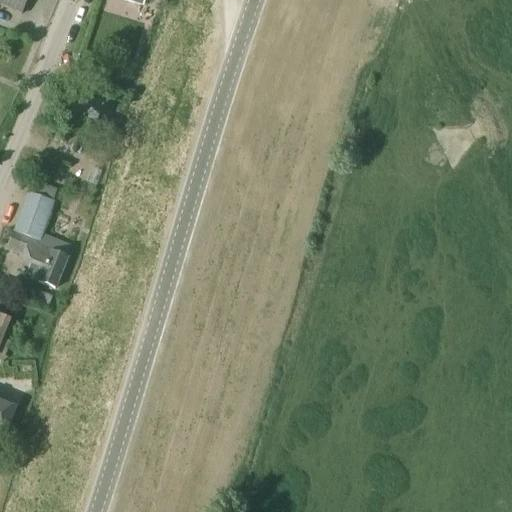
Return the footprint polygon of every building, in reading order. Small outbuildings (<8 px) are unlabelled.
[(0,0),(0,6),(22,15),(28,0),(0,0)] [(77,61),(69,81),(102,94),(110,73),(77,61)] [(38,246),(55,204),(53,203),(57,191),(36,183),(31,195),(29,193),(14,231),(23,235),(16,252),(28,257),(21,276),(55,289),(68,258),(38,246)] [(32,301),(48,307),(51,297),(36,291),(32,301)] [(0,426),(9,403),(0,399),(0,426)]
